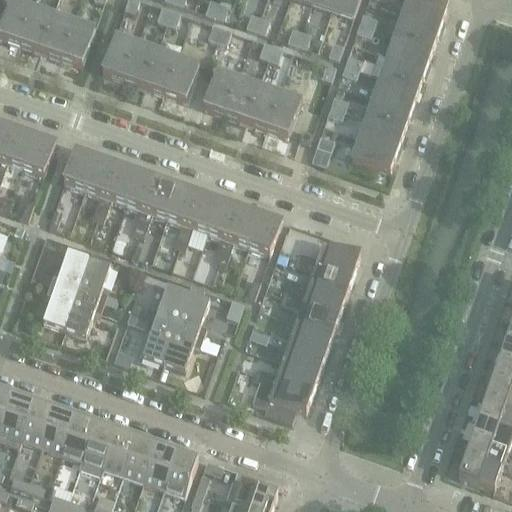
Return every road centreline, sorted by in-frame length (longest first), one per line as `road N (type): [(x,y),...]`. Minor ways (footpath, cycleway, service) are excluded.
road 1 (residential): [(403,235),(0,95)]
road 2 (residential): [(320,478),(0,368)]
road 3 (residential): [(406,511),(511,211)]
road 4 (residential): [(403,235),(320,478)]
road 5 (residential): [(485,0),(403,235)]
